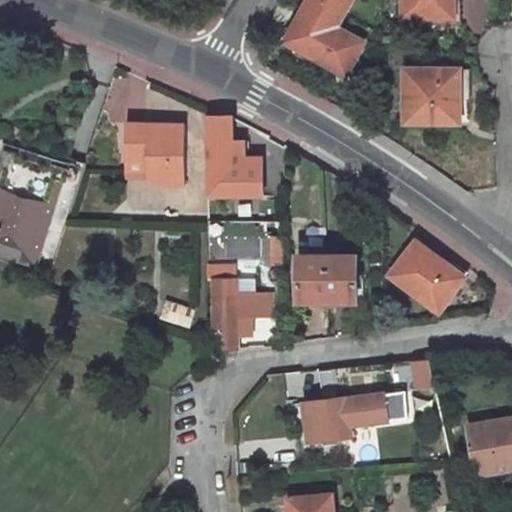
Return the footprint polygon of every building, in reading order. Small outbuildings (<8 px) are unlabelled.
[(337,29),(342,21),(353,0),(309,0),(304,9),(337,29)] [(448,0),(398,0),(399,20),(448,20),(448,0)] [(286,42),(347,75),(365,44),(337,29),(304,9),(286,42)] [(395,43),(380,43),(381,51),(396,51),(395,43)] [(469,102),(469,91),(458,92),(458,85),(458,70),(403,70),(405,125),(459,124),(459,102),(469,102)] [(458,70),(458,85),(458,92),(469,91),(469,70),(458,70)] [(236,163),(236,160),(234,160),(232,115),(227,112),(216,113),(218,195),(238,195),(237,179),(236,163)] [(186,124),(127,124),(127,162),(150,162),(150,172),(150,184),(187,184),(186,124)] [(288,153),(275,145),(269,169),(288,178),(288,153)] [(61,165),(5,148),(0,165),(0,249),(33,259),(61,165)] [(150,162),(127,162),(127,172),(150,172),(150,162)] [(246,178),(245,163),(236,163),(237,179),(246,178)] [(262,236),(264,265),(279,264),(277,235),(262,236)] [(415,244),(392,275),(441,309),(466,274),(448,262),(445,266),(415,244)] [(361,252),(303,252),(303,297),(361,297),(361,252)] [(219,265),(221,345),(242,344),(241,311),(262,311),(262,309),(276,309),(275,284),(243,285),(242,270),(238,270),(238,264),(219,265)] [(408,361),(412,387),(427,385),(423,359),(408,361)] [(411,390),(341,399),(346,437),(364,435),(362,425),(415,418),(411,390)] [(511,417),(474,426),(484,473),(511,467),(511,417)] [(337,511),(335,494),(292,499),(293,511),(337,511)]
